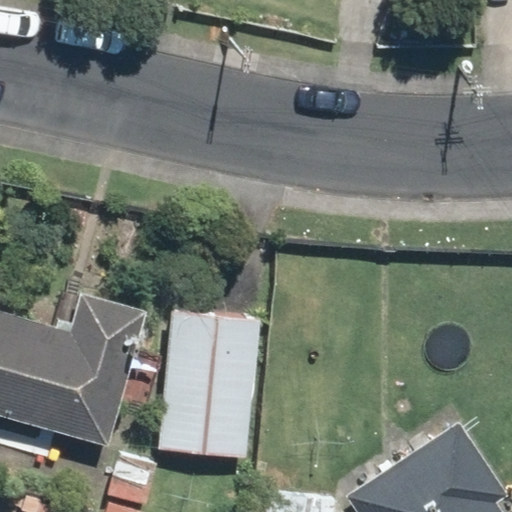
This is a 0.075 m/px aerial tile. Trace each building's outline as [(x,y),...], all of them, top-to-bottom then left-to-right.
[(0,410),(99,440),(140,303),(71,283),(58,326),(0,308),(0,410)] [(251,309),(161,302),(150,441),(241,448),(251,309)] [(500,488),(452,413),(341,483),(359,511),(497,511),(487,496),(500,488)] [(136,511),(150,462),(108,451),(90,511),(81,511),(64,507),(62,511),(136,511)] [(332,511),(333,495),(248,490),(246,511),(332,511)]
